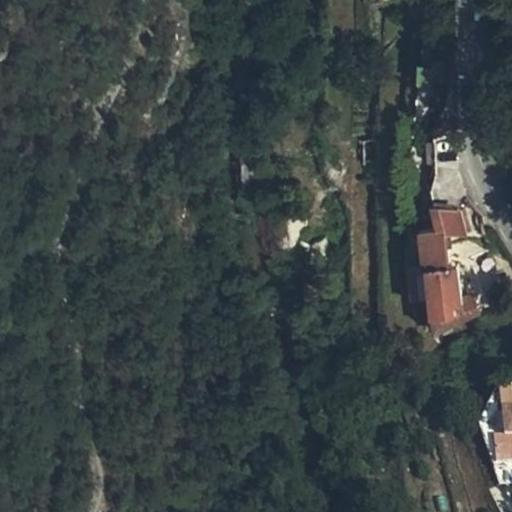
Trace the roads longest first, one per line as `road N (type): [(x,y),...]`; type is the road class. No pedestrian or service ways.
road 1 (track): [(146,0),(60,236),(66,303),(81,337),(79,408),(127,472),(102,511)]
road 2 (secondary): [(511,228),(481,163),(468,107),(465,0)]
